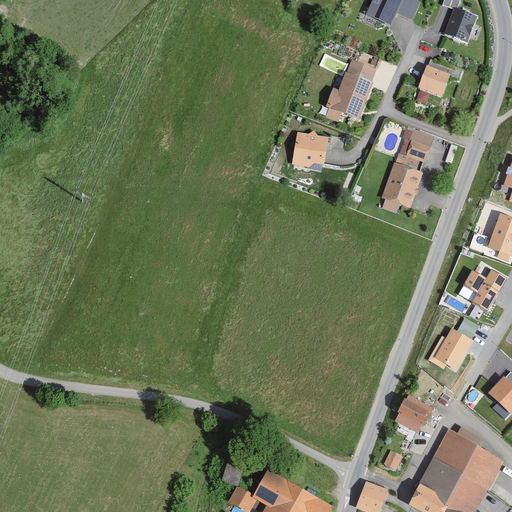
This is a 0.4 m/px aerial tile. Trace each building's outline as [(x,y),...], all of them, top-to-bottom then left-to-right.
[(424,4),(415,0),(375,0),(369,15),(394,27),(401,11),(417,18),(424,4)] [(482,15),(458,6),(447,33),(471,42),(482,15)] [(375,71),(351,63),(340,95),(334,93),(329,107),(334,109),(332,114),(361,124),(373,88),(370,87),(375,71)] [(451,80),(429,71),(420,92),(443,101),(451,80)] [(330,141),(298,136),(294,167),(325,171),(330,141)] [(430,148),(415,143),(409,159),(424,164),(430,148)] [(424,164),(409,159),(400,155),(383,201),(413,212),(426,177),(420,175),(424,164)] [(511,159),(502,187),(511,190),(511,159)] [(511,218),(500,215),(487,250),(511,259),(511,218)] [(480,261),(476,270),(488,276),(492,266),(480,261)] [(487,281),(472,272),(464,287),(477,295),(472,304),(488,314),(509,278),(494,269),(487,281)] [(471,341),(452,330),(437,357),(456,368),(471,341)] [(511,383),(505,377),(488,393),(511,415),(511,413),(511,383)] [(430,417),(408,404),(397,422),(419,436),(430,417)] [(478,511),(505,463),(448,433),(410,505),(423,511),(478,511)] [(403,457),(392,452),(386,467),(397,471),(403,457)] [(229,465),(223,478),(239,484),(244,471),(229,465)] [(333,511),(335,510),(266,472),(252,498),(238,490),(230,505),(242,511),(250,511),(255,504),(266,510),(264,511),(333,511)] [(381,511),(389,493),(368,486),(359,510),(363,511),(381,511)]
